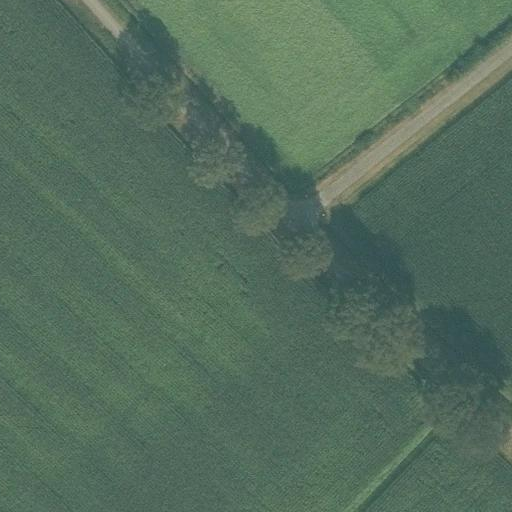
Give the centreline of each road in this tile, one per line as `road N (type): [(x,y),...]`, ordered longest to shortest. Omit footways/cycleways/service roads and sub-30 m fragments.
road 1 (unclassified): [(511,435),(290,224)]
road 2 (unclassified): [(290,224),(91,0)]
road 3 (unclassified): [(290,224),(511,48)]
